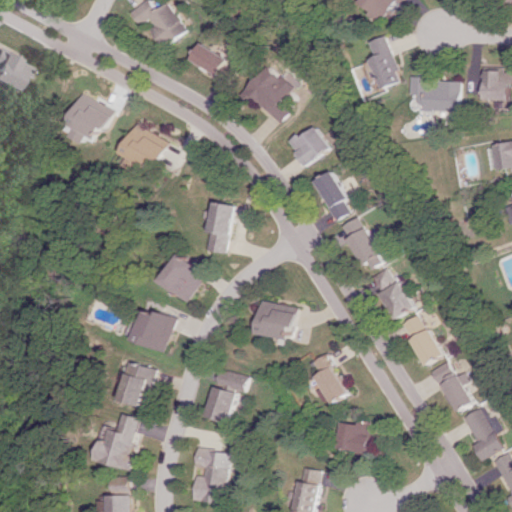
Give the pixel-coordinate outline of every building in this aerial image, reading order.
[(148,0),(133,11),(144,25),(153,18),(158,25),(153,29),(166,47),(190,29),(169,1),(159,9),(152,0),(148,0)] [(366,0),(365,3),(391,22),(406,0),(366,0)] [(376,40),(381,56),(375,58),(386,89),(408,81),(392,35),(376,40)] [(193,60),(228,79),(237,63),(202,43),(193,60)] [(28,66),(18,61),(19,59),(0,49),(0,82),(12,89),(19,75),(23,77),(28,66)] [(284,123),(294,111),(284,102),(291,94),(280,84),(284,80),(269,66),(247,89),(284,123)] [(490,99),(511,99),(511,71),(511,72),(511,69),(490,69),(490,99)] [(467,79),(417,77),(416,93),(431,94),(430,109),(466,110),(467,79)] [(117,109),(85,94),(67,132),(86,141),(90,133),(103,139),(117,109)] [(173,141),(140,122),(124,152),(156,170),(173,141)] [(294,140),(308,165),(334,149),(320,125),(294,140)] [(511,141),(500,143),(504,170),(511,168),(511,141)] [(341,220),(355,212),(348,200),(352,198),(336,170),(319,180),(341,220)] [(239,204),(218,201),(211,249),(232,252),(239,204)] [(364,215),(345,225),(371,271),(389,261),(364,215)] [(193,301),(215,267),(200,257),(196,262),(182,253),(163,282),(193,301)] [(376,276),(382,287),(396,278),(390,267),(376,276)] [(399,318),(419,306),(404,280),(384,292),(399,318)] [(301,305),(265,301),(261,334),(297,338),(301,305)] [(139,341),(172,351),(182,316),(163,311),(163,313),(148,309),(139,341)] [(406,323),(430,365),(447,355),(423,313),(406,323)] [(335,403),(353,393),(331,353),(317,361),(323,373),(320,375),(335,403)] [(126,400),(153,406),(161,367),(135,361),(126,400)] [(248,392),(253,377),(226,369),(221,385),(248,392)] [(479,401),(468,384),(474,380),(468,370),(445,384),(462,411),(479,401)] [(241,390),(218,386),(212,416),(235,421),(241,390)] [(487,460),(509,447),(500,431),(506,427),(499,415),(494,418),(487,405),(467,417),(481,442),(477,444),(487,460)] [(147,417),(128,412),(123,430),(115,428),(111,441),(105,440),(100,460),(134,469),(147,417)] [(343,421),(342,449),(371,451),(372,436),(369,436),(370,423),(343,421)] [(199,499),(229,502),(234,451),(202,448),(201,464),(210,465),(209,475),(202,474),(199,499)] [(511,452),(498,460),(511,487),(511,452)] [(311,511),(318,511),(325,470),(305,466),(298,510),(311,511)] [(138,511),(138,475),(120,476),(120,493),(115,493),(115,511),(138,511)]
